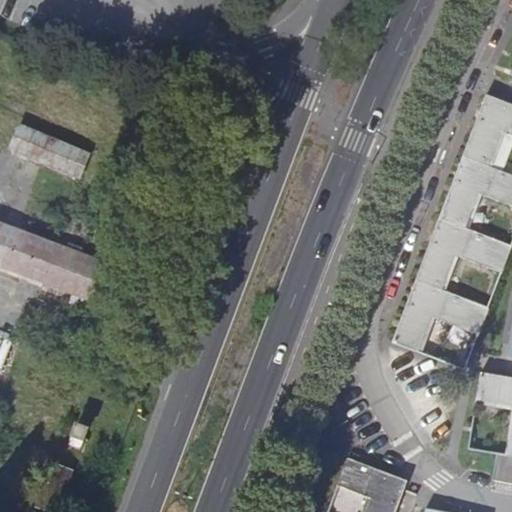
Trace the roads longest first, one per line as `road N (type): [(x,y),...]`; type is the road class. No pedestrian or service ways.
road 1 (residential): [(509,0),(431,154),(365,313),(361,372),(416,463),(454,499),(511,511)]
road 2 (primary): [(214,511),(418,0)]
road 3 (primary): [(336,0),(140,511)]
